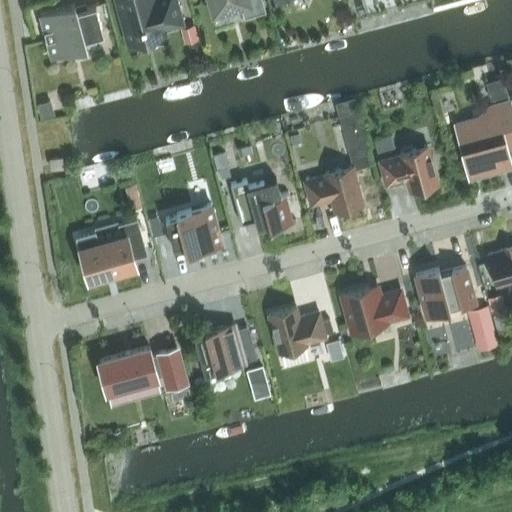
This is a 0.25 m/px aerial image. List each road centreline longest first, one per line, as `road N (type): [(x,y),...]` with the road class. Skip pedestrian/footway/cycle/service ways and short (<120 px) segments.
road 1 (residential): [(36,326),(511,196)]
road 2 (unclassified): [(36,326),(0,83)]
road 3 (unclassified): [(64,511),(36,326)]
